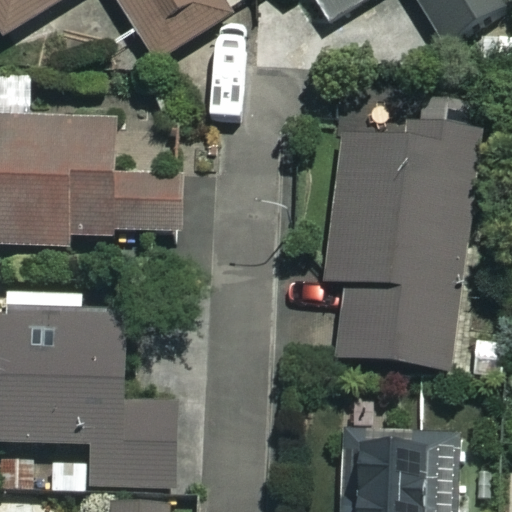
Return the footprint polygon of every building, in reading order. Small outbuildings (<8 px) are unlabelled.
[(233,24),(217,0),(0,0),(0,45),(72,0),(109,0),(155,73),(233,24)] [(281,0),(288,9),(302,0),(308,0),(354,72),(425,27),(443,55),(502,18),(490,0),(281,0)] [(110,126),(0,124),(0,255),(67,256),(67,243),(176,245),(177,182),(109,181),(110,126)] [(473,142),(342,129),(325,289),(344,291),(336,369),(448,381),(473,142)] [(79,302),(4,302),(4,328),(0,327),(0,453),(92,453),(92,498),(173,498),(173,414),(121,414),(122,319),(79,319),(79,302)] [(457,511),(460,444),(346,440),(343,511),(457,511)]
